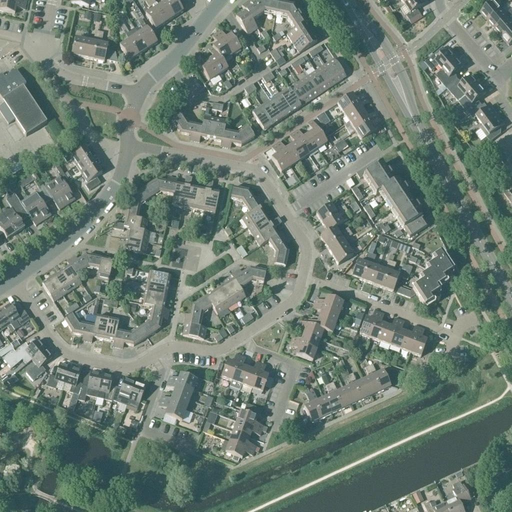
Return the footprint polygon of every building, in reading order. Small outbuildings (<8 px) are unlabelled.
[(88,9),(89,0),(71,0),(71,5),(88,9)] [(153,7),(155,10),(164,25),(173,19),(164,4),(159,7),(157,3),(156,4),(153,0),(149,0),(149,1),(153,7)] [(162,0),(162,1),(164,4),(173,19),(183,13),(174,0),(162,0)] [(420,0),(413,0),(404,6),(409,15),(406,17),(409,23),(420,16),(416,11),(424,6),(420,0)] [(500,11),(496,6),(501,1),(499,0),(495,0),(480,14),(487,22),(500,11)] [(25,11),(26,6),(0,1),(0,12),(14,15),(16,9),(25,11)] [(252,22),(264,14),(275,17),(277,5),(262,2),(252,9),(248,3),(241,7),(245,13),(245,12),(252,23),(252,22)] [(286,19),(294,31),(304,25),(305,25),(310,21),(306,15),(300,19),(293,9),(277,5),(275,17),(286,19)] [(500,11),(487,22),(494,30),(511,15),(511,9),(505,16),(500,11)] [(155,10),(145,16),(155,31),(164,25),(155,10)] [(245,12),(245,13),(235,19),(247,37),(257,30),(252,22),(252,23),(245,12)] [(511,15),(494,30),(501,39),(511,29),(511,24),(510,22),(511,20),(511,15)] [(147,50),(157,44),(141,20),(137,22),(143,32),(138,35),(147,50)] [(294,31),(286,36),(292,46),(310,34),(305,25),(304,25),(294,31)] [(511,29),(501,39),(509,47),(511,44),(511,29)] [(132,39),(130,36),(126,30),(122,32),(138,56),(147,50),(138,35),(132,39)] [(122,32),(119,34),(125,44),(119,47),(129,62),(138,56),(122,32)] [(231,36),(226,39),(221,32),(216,35),(231,57),(240,51),(231,36)] [(317,44),(310,34),(292,46),(299,55),(317,44)] [(216,35),(212,37),(217,45),(212,48),(222,63),(231,57),(216,35)] [(86,42),(75,39),(72,57),(82,59),(86,42)] [(93,61),(97,40),(93,40),(93,43),(86,42),(82,59),(93,61)] [(93,61),(104,64),(108,46),(101,45),(102,41),(97,40),(93,61)] [(212,48),(208,51),(213,59),(208,62),(218,77),(227,70),(222,63),(212,48)] [(429,69),(432,73),(438,67),(442,71),(456,59),(449,51),(437,61),(433,56),(424,64),(429,69)] [(208,62),(204,65),(198,57),(194,60),(209,83),(218,77),(208,62)] [(456,82),(452,77),(463,68),(456,59),(442,71),(435,77),(447,91),(456,82)] [(336,85),(346,78),(334,61),(324,67),(336,85)] [(423,62),(419,66),(424,73),(429,69),(424,64),(423,62)] [(315,73),(327,91),(336,85),(324,67),(315,73)] [(2,102),(4,106),(0,108),(0,113),(8,125),(15,121),(26,138),(47,124),(23,88),(26,86),(16,71),(4,79),(2,75),(0,75),(0,97),(2,101),(2,102)] [(318,97),(327,91),(315,73),(306,79),(318,97)] [(447,90),(458,103),(479,86),(471,77),(460,87),(456,82),(447,91),(447,90)] [(309,103),(318,97),(306,79),(297,85),(309,103)] [(300,109),(309,103),(297,85),(288,91),(300,109)] [(479,109),(475,104),(486,94),(479,86),(458,103),(465,111),(463,113),(467,118),(479,109)] [(291,114),(300,109),(288,91),(279,97),(291,114)] [(355,101),(352,96),(337,106),(343,115),(366,100),(363,96),(355,101)] [(282,120),(291,114),(279,97),(270,102),(282,120)] [(368,104),(366,100),(343,115),(349,124),(364,114),(361,109),(368,104)] [(273,126),(282,120),(270,102),(261,108),(273,126)] [(261,108),(252,115),(264,133),(273,126),(261,108)] [(476,119),(483,127),(497,117),(491,108),(484,113),(481,108),(470,116),(473,121),(476,119)] [(323,114),(316,119),(322,129),(330,124),(323,114)] [(377,118),(375,114),(367,119),(364,114),(349,124),(355,133),(377,118)] [(180,135),(192,138),(191,142),(199,144),(200,139),(202,128),(187,125),(181,115),(171,122),(180,135)] [(501,135),(497,131),(504,126),(497,117),(483,127),(480,130),(487,139),(480,143),(484,148),(501,135)] [(202,128),(200,139),(210,141),(215,120),(204,118),(202,128)] [(355,133),(361,142),(376,132),(373,127),(380,122),(377,118),(355,133)] [(210,141),(221,144),(224,133),(226,123),(215,120),(210,141)] [(312,133),(307,136),(317,151),(326,145),(312,122),(307,125),(312,133)] [(228,150),(229,145),(241,148),(254,139),(248,129),(238,136),(224,133),(221,144),(220,148),(228,150)] [(308,157),(317,151),(307,136),(303,139),(298,131),(293,134),(308,157)] [(294,145),(289,148),(299,163),(308,157),(293,134),(289,137),(294,145)] [(280,143),(275,146),(290,169),(299,163),(289,148),(285,151),(280,143)] [(340,144),(335,148),(339,154),(345,150),(340,144)] [(271,149),(276,156),(271,160),(281,175),(290,169),(275,146),(271,149)] [(84,149),(73,156),(70,152),(62,157),(67,164),(72,161),(76,167),(90,158),(84,149)] [(27,158),(6,172),(10,178),(10,179),(31,165),(27,158)] [(81,176),(96,166),(90,158),(76,167),(81,176)] [(102,175),(96,166),(81,176),(87,184),(84,186),(88,192),(100,185),(96,179),(102,175)] [(375,197),(379,194),(379,193),(393,184),(390,180),(388,181),(382,172),(384,170),(381,166),(380,166),(380,167),(377,169),(373,171),(370,174),(366,176),(363,178),(375,197)] [(72,188),(67,180),(70,178),(67,173),(64,175),(59,169),(56,171),(59,176),(58,177),(59,178),(51,183),(67,207),(75,202),(68,191),(72,188)] [(389,178),(394,175),(390,170),(385,173),(389,178)] [(173,197),(176,186),(177,181),(169,179),(168,184),(156,182),(143,190),(149,200),(159,194),(173,197)] [(354,187),(350,181),(346,183),(350,189),(354,187)] [(391,212),(409,200),(406,195),(404,197),(398,187),(400,186),(397,181),(393,184),(379,193),(379,194),(391,212)] [(59,212),(67,207),(51,183),(44,188),(43,187),(34,192),(35,194),(27,199),(43,223),(51,217),(44,206),(52,201),(59,212)] [(191,184),(185,183),(184,187),(176,186),(173,197),(171,207),(182,209),(186,188),(190,189),(191,184)] [(405,193),(410,190),(406,185),(401,189),(405,193)] [(208,192),(203,213),(214,216),(219,195),(211,193),(212,188),(206,187),(205,192),(208,192)] [(197,190),(190,189),(186,188),(182,209),(193,211),(197,190)] [(241,203),(250,215),(259,209),(263,207),(259,200),(255,203),(248,192),(233,189),(230,200),(241,203)] [(149,200),(143,190),(130,199),(127,211),(123,210),(121,218),(126,219),(126,218),(137,221),(137,220),(140,206),(149,200)] [(208,192),(205,192),(197,190),(193,211),(203,213),(208,192)] [(43,223),(27,199),(20,204),(14,195),(10,198),(14,205),(20,213),(24,210),(35,228),(43,223)] [(20,213),(14,205),(10,198),(6,201),(12,210),(4,216),(6,220),(15,235),(24,229),(15,216),(20,213)] [(391,212),(403,230),(421,218),(418,214),(416,216),(410,206),(412,205),(409,200),(391,212)] [(421,208),(420,206),(418,203),(413,207),(416,211),(421,208)] [(316,216),(322,225),(337,215),(331,206),(316,216)] [(363,210),(367,216),(371,213),(367,207),(363,210)] [(250,215),(241,220),(247,230),(265,218),(259,209),(250,215)] [(322,225),(327,234),(328,234),(335,229),(335,230),(343,225),(337,215),(322,225)] [(6,220),(4,216),(0,218),(0,236),(2,235),(6,241),(15,235),(6,220)] [(137,220),(137,221),(126,218),(126,219),(124,226),(124,230),(128,231),(128,230),(145,233),(147,222),(137,220)] [(277,227),(274,222),(270,225),(265,218),(247,230),(253,239),(271,227),(273,230),(277,227)] [(403,230),(409,239),(427,228),(421,218),(403,230)] [(277,237),(277,236),(273,230),(271,227),(253,239),(259,248),(268,243),(277,237)] [(387,227),(384,229),(384,230),(382,231),(384,235),(390,232),(387,227)] [(328,234),(327,234),(320,239),(326,248),(341,238),(335,230),(335,229),(328,234)] [(128,230),(128,231),(126,241),(147,245),(149,234),(145,233),(128,230)] [(274,266),(285,269),(288,253),(281,243),(285,240),(281,234),(277,236),(277,237),(268,243),(276,255),(274,266)] [(347,248),(341,238),(326,248),(332,257),(347,248)] [(126,241),(124,252),(145,256),(147,245),(126,241)] [(392,243),(390,249),(396,251),(398,245),(392,243)] [(350,253),(347,248),(332,257),(338,267),(362,251),(359,247),(350,253)] [(364,264),(358,262),(352,278),(362,282),(368,265),(369,263),(372,256),(368,254),(364,264)] [(427,275),(428,274),(437,288),(446,283),(447,285),(452,282),(448,276),(453,273),(441,254),(431,261),(434,265),(425,271),(427,275)] [(372,267),(373,264),(376,257),(372,256),(369,263),(368,265),(362,282),(372,286),(378,269),(372,267)] [(75,263),(73,259),(66,264),(69,268),(75,277),(76,277),(88,269),(98,271),(101,260),(86,257),(75,263)] [(98,271),(96,281),(108,283),(112,262),(101,260),(98,271)] [(72,292),(81,285),(76,277),(75,277),(69,268),(60,274),(72,292)] [(389,273),(378,269),(372,286),(382,290),(389,273)] [(239,290),(240,290),(252,282),(263,284),(265,273),(250,270),(240,277),(237,273),(230,277),(233,281),(239,290)] [(382,290),(393,294),(399,277),(389,273),(382,290)] [(63,298),(72,292),(60,274),(51,280),(63,298)] [(149,274),(147,285),(168,289),(170,278),(149,274)] [(416,296),(424,309),(433,303),(434,305),(439,302),(435,295),(440,292),(437,288),(428,274),(427,275),(418,281),(421,285),(412,291),(412,292),(416,296)] [(53,304),(63,298),(51,280),(41,286),(53,304)] [(236,305),(245,299),(240,290),(239,290),(233,281),(224,287),(236,305)] [(166,300),(168,289),(147,285),(144,296),(166,300)] [(215,293),(227,311),(236,305),(224,287),(215,293)] [(217,317),(227,311),(215,293),(206,299),(212,308),(217,317)] [(163,311),(163,310),(166,300),(144,296),(142,307),(152,309),(152,308),(163,311)] [(339,315),(343,304),(326,298),(324,304),(316,301),(314,306),(339,315)] [(200,329),(203,314),(212,308),(206,299),(192,307),(190,319),(185,318),(183,326),(185,326),(200,329)] [(9,306),(0,312),(10,326),(14,332),(30,321),(24,313),(18,318),(9,306)] [(314,306),(312,310),(321,314),(319,319),(335,325),(339,315),(314,306)] [(169,312),(163,310),(163,311),(152,308),(152,309),(149,323),(140,330),(146,339),(160,330),(162,318),(167,319),(169,312)] [(10,326),(0,312),(0,311),(0,330),(1,332),(7,328),(11,334),(14,332),(10,326)] [(374,313),(371,321),(365,319),(359,336),(369,340),(379,314),(374,313)] [(384,316),(379,314),(369,340),(380,343),(386,327),(380,325),(384,316)] [(94,328),(80,325),(73,316),(64,322),(73,335),(85,338),(84,343),(91,344),(92,339),(94,328)] [(92,339),(103,341),(107,320),(96,318),(94,328),(92,339)] [(319,319),(317,324),(308,321),(307,326),(323,332),(332,336),(335,325),(319,319)] [(114,344),(116,333),(118,323),(107,320),(103,341),(114,344)] [(391,329),(386,327),(380,343),(390,347),(391,344),(399,322),(394,320),(391,329)] [(399,322),(391,344),(390,347),(400,351),(406,334),(401,332),(404,324),(399,322)] [(320,342),(323,332),(307,326),(298,323),(296,328),(305,331),(303,336),(320,342)] [(185,326),(182,337),(203,342),(206,330),(200,329),(185,326)] [(230,328),(226,330),(229,336),(234,333),(230,328)] [(419,329),(415,328),(411,336),(406,334),(400,351),(410,355),(414,344),(419,329)] [(419,329),(414,344),(410,355),(420,359),(427,342),(421,340),(424,331),(419,329)] [(114,344),(113,348),(120,350),(121,345),(133,348),(146,339),(140,330),(131,336),(116,333),(114,344)] [(316,352),(320,342),(303,336),(301,342),(292,339),(291,343),(316,352)] [(26,366),(32,361),(45,350),(38,342),(27,351),(23,346),(14,355),(17,359),(19,358),(26,366)] [(312,363),(316,352),(291,343),(289,348),(297,351),(295,357),(312,363)] [(10,347),(0,353),(0,359),(13,351),(10,347)] [(32,361),(36,367),(26,375),(32,383),(45,372),(41,368),(52,359),(45,350),(32,361)] [(233,364),(227,362),(221,379),(231,383),(241,357),(236,356),(233,364)] [(231,383),(242,387),(248,370),(242,368),(245,359),(241,357),(231,383)] [(242,387),(252,390),(261,365),(256,363),(253,372),(248,370),(242,387)] [(50,377),(46,388),(55,391),(56,390),(62,392),(70,369),(60,365),(55,378),(50,377)] [(252,390),(262,394),(268,377),(263,375),(266,367),(261,365),(252,390)] [(81,372),(70,369),(62,392),(78,397),(81,388),(76,386),(81,372)] [(383,372),(373,377),(380,393),(390,389),(383,372)] [(84,403),(85,397),(96,400),(98,393),(101,376),(91,373),(86,375),(78,402),(84,403)] [(397,373),(393,385),(400,387),(403,377),(404,375),(397,373)] [(193,392),(197,382),(180,375),(178,381),(169,378),(168,383),(193,392)] [(101,376),(98,393),(96,400),(111,403),(112,402),(116,388),(110,387),(112,378),(101,376)] [(363,382),(370,398),(380,393),(373,377),(363,382)] [(116,388),(112,402),(111,403),(112,403),(112,402),(126,407),(135,384),(124,381),(121,390),(116,388)] [(327,382),(323,383),(328,394),(332,392),(329,386),(327,382)] [(363,382),(353,386),(360,402),(370,398),(363,382)] [(189,402),(193,392),(168,383),(166,387),(174,391),(172,396),(189,402)] [(126,407),(137,411),(145,388),(135,384),(126,407)] [(343,391),(351,407),(360,402),(353,386),(343,391)] [(307,390),(304,392),(309,403),(312,401),(309,395),(307,390)] [(343,391),(333,395),(341,411),(351,407),(343,391)] [(323,400),(331,416),(341,411),(333,395),(323,400)] [(185,412),(189,402),(172,396),(170,401),(162,398),(160,403),(185,412)] [(323,400),(314,404),(321,420),(331,416),(323,400)] [(311,425),(321,420),(314,404),(312,401),(309,403),(310,406),(304,409),(311,425)] [(181,423),(185,412),(160,403),(158,408),(167,411),(165,417),(181,423)] [(69,406),(66,413),(73,415),(75,408),(69,406)] [(262,411),(246,406),(246,407),(245,410),(244,411),(260,417),(262,411)] [(94,413),(92,423),(100,425),(102,415),(94,413)] [(261,433),(263,428),(254,425),(257,419),(240,413),(236,423),(261,433)] [(249,440),(251,434),(260,437),(261,433),(236,423),(232,434),(249,440)] [(254,452),(256,448),(247,445),(249,440),(232,434),(229,444),(254,453),(254,452)] [(225,454),(242,460),(244,455),(252,458),(254,453),(229,444),(225,454)] [(462,511),(459,505),(470,500),(463,487),(462,487),(460,483),(452,487),(454,491),(453,492),(456,499),(444,505),(447,511),(462,511)] [(412,497),(416,506),(423,503),(419,494),(412,497)]
